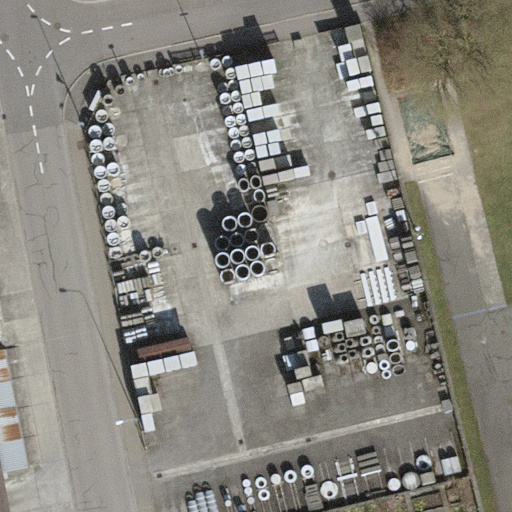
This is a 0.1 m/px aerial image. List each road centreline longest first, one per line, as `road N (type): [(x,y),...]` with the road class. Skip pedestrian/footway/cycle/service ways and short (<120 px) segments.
road 1 (residential): [(12,24),(112,511)]
road 2 (residential): [(251,0),(118,32),(12,24)]
